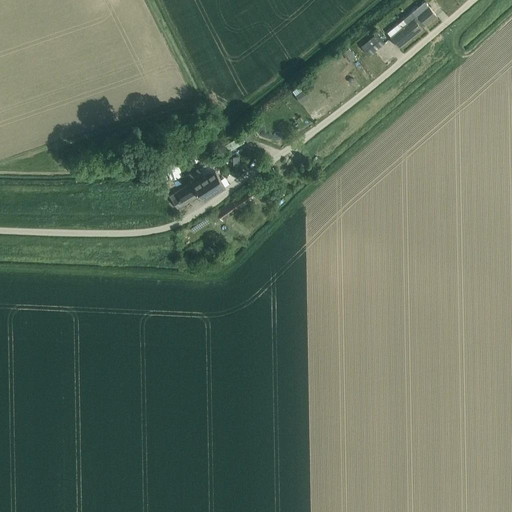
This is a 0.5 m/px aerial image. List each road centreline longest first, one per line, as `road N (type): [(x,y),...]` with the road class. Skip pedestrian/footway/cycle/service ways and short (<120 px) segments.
road 1 (unclassified): [(0,230),(126,232),(177,223),(329,119),(472,0)]
road 2 (track): [(487,0),(455,36),(463,54),(511,17)]
